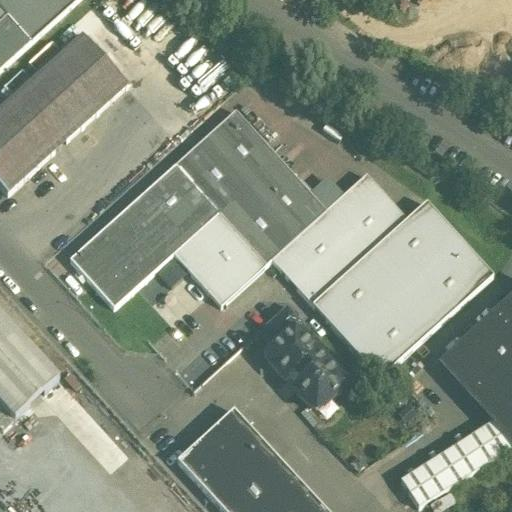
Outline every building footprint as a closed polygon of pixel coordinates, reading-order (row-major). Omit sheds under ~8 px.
[(83,0),(0,0),(0,13),(7,21),(31,47),(83,0)] [(7,21),(0,27),(0,75),(31,47),(7,21)] [(82,41),(0,114),(0,161),(22,186),(127,91),(82,41)] [(326,217),(235,117),(175,171),(219,220),(265,272),(271,267),(326,217)] [(22,186),(0,161),(0,192),(7,200),(22,186)] [(219,220),(175,171),(69,266),(113,315),(173,261),(219,220)] [(326,217),(271,267),(312,312),(406,227),(365,181),(326,217)] [(425,209),(406,227),(312,312),(378,386),(492,283),(425,209)] [(265,272),(219,220),(173,261),(220,313),(265,272)] [(511,302),(451,357),(511,423),(511,302)] [(302,328),(286,311),(259,335),(275,352),(290,338),(291,338),(293,337),(302,328)] [(58,385),(0,321),(0,410),(14,426),(58,385)] [(297,339),(295,338),(293,337),(291,338),(290,338),(275,352),(268,358),(267,360),(267,363),(268,366),(283,382),(284,383),(287,383),(290,382),(297,390),(296,394),(297,397),(308,409),(309,410),(312,411),(315,410),(322,403),(323,402),(326,401),(329,402),(332,402),(333,401),(341,393),(342,390),(342,388),(341,387),(297,339)] [(320,511),(233,416),(177,467),(217,511),(320,511)] [(511,424),(507,419),(400,488),(415,511),(421,511),(511,453),(511,424)]
